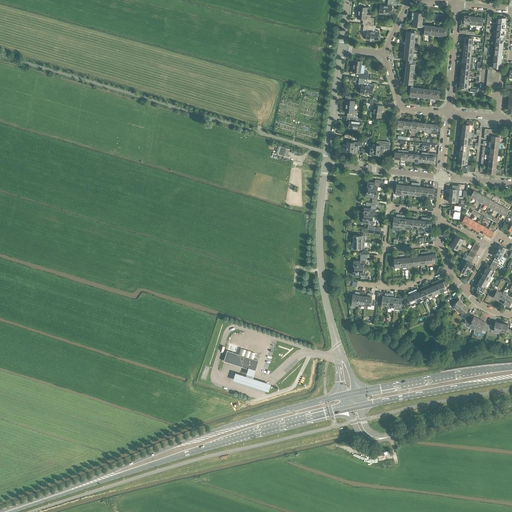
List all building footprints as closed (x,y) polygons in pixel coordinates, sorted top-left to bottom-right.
[(380,13),(391,15),(392,5),(397,6),(396,0),(388,0),(387,6),(381,5),(380,13)] [(363,24),(365,24),(373,25),(374,18),(370,18),(370,15),(367,15),(368,8),(359,7),(357,18),(363,19),(363,24)] [(413,26),(422,27),(424,13),(415,12),(413,26)] [(449,16),(432,14),(431,20),(448,22),(449,16)] [(471,16),(465,16),(464,17),(462,16),(461,26),(464,26),(464,24),(470,24),(471,16)] [(366,39),(378,41),(378,39),(380,39),(380,34),(379,34),(379,31),(375,31),(375,25),(373,25),(365,24),(364,31),(363,30),(363,35),(367,35),(366,39)] [(448,27),(425,25),(424,34),(447,37),(448,27)] [(413,60),(416,32),(407,31),(404,59),(413,60)] [(404,83),(413,84),(416,60),(407,59),(404,83)] [(363,61),(354,60),(352,72),(360,73),(359,78),(367,79),(368,79),(369,72),(364,71),(365,65),(362,65),(363,61)] [(362,85),(361,93),(372,95),(374,85),(369,84),(369,83),(367,83),(367,79),(359,78),(358,84),(362,85)] [(439,99),(440,90),(411,87),(410,96),(439,99)] [(370,104),(374,105),(373,116),(381,117),(382,110),(383,110),(384,106),(378,105),(379,100),(371,99),(370,104)] [(349,117),(357,118),(358,110),(355,110),(355,108),(354,108),(355,101),(346,100),(345,111),(350,112),(349,117)] [(360,130),(362,118),(347,117),(347,120),(349,120),(349,127),(357,128),(357,129),(360,130)] [(462,131),(469,131),(470,125),(473,126),(473,123),(467,122),(466,124),(463,124),(462,131)] [(358,145),(364,146),(364,139),(361,139),(361,142),(351,141),(350,152),(357,153),(358,145)] [(376,155),(377,144),(367,143),(367,139),(364,139),(364,146),(369,147),(368,154),(376,155)] [(350,152),(351,141),(347,141),(347,144),(343,144),(343,151),(350,152)] [(379,144),(377,144),(376,155),(383,156),(384,148),(389,149),(390,142),(380,141),(379,144)] [(279,154),(287,156),(289,149),(281,147),(279,154)] [(428,153),(428,162),(434,163),(434,161),(437,162),(437,154),(428,153)] [(367,189),(377,191),(378,186),(379,183),(375,182),(368,181),(367,189)] [(402,193),(404,182),(401,181),(400,184),(397,184),(396,193),(399,193),(402,193)] [(372,203),(379,204),(379,201),(377,201),(378,193),(377,192),(377,191),(367,189),(366,196),(373,197),(372,203)] [(471,196),(476,199),(480,193),(474,190),(471,196)] [(476,199),(482,202),(485,196),(480,193),(476,199)] [(482,202),(488,206),(491,200),(485,196),(482,202)] [(488,206),(494,209),(497,203),(491,200),(488,206)] [(363,215),(373,217),(374,213),(375,213),(376,207),(378,207),(379,204),(372,203),(371,209),(364,207),(363,215)] [(494,209),(500,213),(504,207),(497,203),(494,209)] [(453,218),(460,218),(461,206),(455,206),(454,210),(450,209),(449,215),(454,215),(453,218)] [(500,213),(506,216),(509,210),(504,207),(500,213)] [(400,226),(401,215),(398,214),(397,217),(394,217),(392,230),(399,231),(400,226)] [(372,220),(373,217),(363,215),(362,222),(369,223),(368,229),(375,230),(375,227),(373,227),(374,220),(372,220)] [(468,225),(471,219),(465,215),(462,222),(468,225)] [(473,228),(477,222),(471,219),(468,225),(473,228)] [(479,231),(483,225),(477,222),(473,228),(479,231)] [(485,235),(489,228),(483,225),(479,231),(485,235)] [(485,235),(491,238),(495,232),(489,228),(485,235)] [(465,240),(457,235),(454,241),(461,245),(463,242),(464,242),(465,240)] [(458,250),(461,245),(454,241),(451,246),(458,250)] [(504,254),(507,248),(500,244),(497,250),(504,254)] [(496,256),(495,258),(500,261),(498,263),(497,266),(501,268),(505,261),(501,259),(504,254),(497,250),(494,255),(496,256)] [(430,263),(433,263),(433,259),(435,259),(435,254),(429,254),(428,251),(425,251),(427,263),(429,263),(430,263)] [(402,266),(400,254),(397,255),(397,258),(394,259),(394,261),(391,262),(392,267),(395,267),(398,267),(402,266)] [(473,264),(471,262),(473,258),(468,255),(465,254),(463,258),(466,260),(463,265),(470,269),(473,264)] [(353,268),(364,268),(364,264),(365,264),(365,258),(367,258),(367,255),(360,255),(360,261),(353,261),(353,268)] [(470,269),(463,265),(461,264),(458,269),(467,274),(470,269)] [(491,276),(494,271),(487,267),(484,272),(491,276)] [(364,272),(364,268),(353,268),(353,276),(360,276),(360,279),(367,279),(367,276),(365,276),(365,272),(364,272)] [(489,281),(491,276),(484,272),(482,277),(489,281)] [(486,286),(489,281),(482,277),(479,282),(486,286)] [(440,292),(443,291),(446,290),(445,286),(447,285),(446,281),(440,283),(439,280),(436,281),(440,292)] [(440,292),(436,281),(432,283),(433,286),(431,287),(435,295),(438,293),(440,292)] [(483,292),(486,286),(479,282),(476,288),(478,289),(477,292),(482,295),(483,292)] [(435,295),(431,287),(428,288),(427,285),(424,286),(429,297),(431,296),(432,299),(436,297),(435,295)] [(429,297),(424,286),(421,287),(423,290),(420,291),(423,300),(424,302),(427,301),(426,298),(429,297)] [(498,300),(502,293),(497,291),(498,289),(494,287),(492,292),(495,294),(493,298),(498,300)] [(417,293),(415,289),(413,291),(417,302),(420,301),(423,300),(420,291),(417,293)] [(413,291),(410,292),(411,295),(408,296),(408,297),(406,298),(408,303),(410,302),(411,305),(412,307),(415,305),(414,303),(415,303),(414,303),(417,302),(413,291)] [(498,300),(504,303),(509,294),(504,291),(498,300)] [(358,304),(359,292),(356,292),(356,295),(352,294),(352,295),(349,294),(349,299),(350,299),(351,300),(352,300),(351,305),(355,305),(355,303),(358,304)] [(388,305),(390,293),(387,293),(386,296),(381,296),(382,293),(378,292),(377,300),(382,301),(382,305),(385,305),(388,305)] [(375,299),(372,299),(372,293),(369,293),(369,296),(366,296),(364,306),(367,307),(368,305),(371,305),(374,305),(375,299)] [(399,298),(396,297),(394,308),(394,309),(403,310),(404,298),(402,298),(402,295),(399,295),(399,298)] [(454,301),(451,303),(458,310),(464,304),(460,299),(456,303),(454,301)] [(460,316),(466,320),(469,315),(467,313),(465,311),(469,308),(464,304),(458,310),(462,314),(460,316)] [(468,322),(476,327),(480,319),(474,316),(474,317),(473,316),(472,317),(469,315),(466,320),(468,322)] [(486,322),(480,319),(476,327),(475,329),(481,332),(482,329),(488,331),(490,325),(485,324),(486,322)] [(500,332),(502,323),(496,322),(495,327),(493,326),(490,325),(488,331),(491,332),(500,334),(500,332)] [(509,324),(502,323),(500,332),(509,333),(509,335),(511,336),(511,334),(511,329),(509,329),(508,328),(509,324)] [(258,360),(226,350),(223,360),(254,370),(258,360)]
